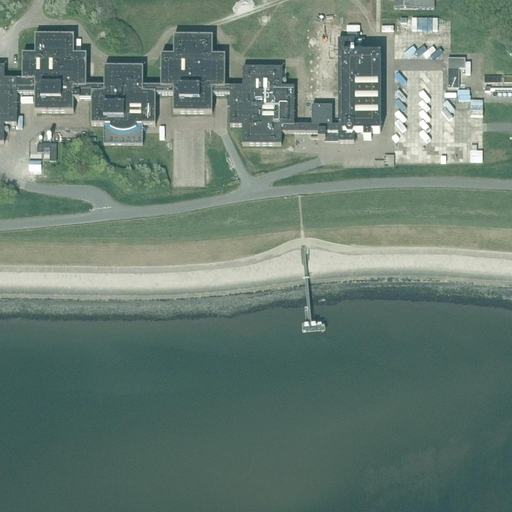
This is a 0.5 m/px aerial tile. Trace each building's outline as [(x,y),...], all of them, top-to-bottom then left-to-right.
[(394,0),(394,11),(435,11),(434,0),(394,0)] [(0,144),(5,145),(5,126),(18,126),(18,95),(36,95),(35,114),(75,114),(75,95),(92,95),(92,127),(105,127),(105,146),(144,146),(144,127),(157,127),(157,96),(174,96),(174,115),(213,115),(214,96),(231,96),(231,128),(243,128),(243,147),(282,147),(283,135),(319,135),(319,141),(339,141),(339,127),(340,41),(314,41),(313,108),(313,127),(295,127),(296,89),(283,89),(283,70),(244,70),(244,89),(226,89),(227,57),(214,57),(214,38),(175,38),(175,57),(162,57),(162,88),(144,88),(144,69),(105,69),(105,88),(88,88),(88,56),(75,56),(75,37),(36,37),(36,56),(23,56),(23,81),(6,81),(6,68),(0,67),(0,144)] [(366,41),(340,41),(339,127),(339,141),(339,144),(355,145),(356,135),(364,135),(364,141),(372,141),(372,135),(381,135),(382,57),(366,56),(366,41)] [(414,60),(442,62),(442,50),(415,48),(414,60)] [(465,60),(448,61),(448,91),(459,91),(459,71),(465,71),(465,60)] [(448,105),(448,144),(452,151),(448,151),(448,154),(455,165),(460,162),(455,155),(460,152),(455,145),(459,142),(455,135),(459,132),(453,124),(457,124),(457,114),(459,113),(452,102),(448,105)] [(475,139),(475,154),(480,154),(480,161),(487,161),(487,116),(475,116),(475,139)] [(38,145),(38,154),(44,154),(44,153),(50,153),(50,163),(57,163),(57,145),(38,145)] [(268,158),(268,164),(289,163),(289,153),(278,153),(278,158),(268,158)] [(455,183),(459,180),(451,171),(448,175),(455,183)]
